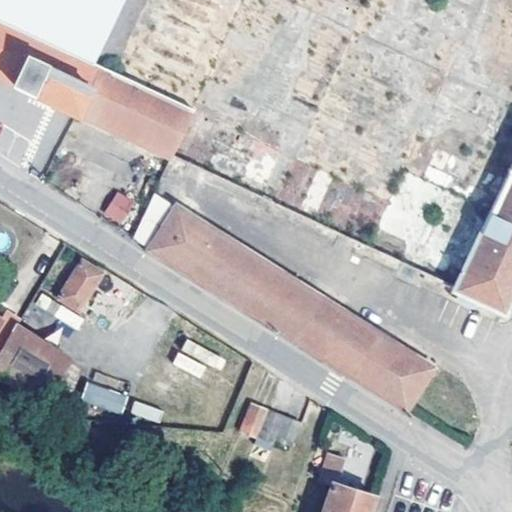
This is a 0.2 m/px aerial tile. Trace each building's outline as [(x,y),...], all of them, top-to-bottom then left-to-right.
[(120,0),(0,0),(0,75),(14,82),(13,84),(170,156),(192,109),(91,63),(120,0)] [(243,0),(192,109),(216,121),(226,99),(327,146),(396,0),(243,0)] [(178,192),(186,166),(170,160),(161,186),(178,192)] [(511,295),(511,164),(454,288),(504,311),(511,295)] [(121,225),(135,201),(116,190),(102,214),(121,225)] [(167,258),(406,409),(433,367),(178,206),(150,247),(167,258)] [(79,311),(102,272),(84,260),(59,297),(79,311)] [(19,325),(7,341),(0,352),(0,370),(42,396),(68,356),(19,325)] [(172,362),(199,379),(209,364),(219,371),(226,362),(188,337),(172,362)] [(94,374),(93,384),(125,389),(127,380),(94,374)] [(122,414),(129,395),(87,381),(81,400),(122,414)] [(134,400),(130,413),(159,422),(164,409),(134,400)] [(241,428),(258,435),(269,409),(253,402),(241,428)] [(273,448),(275,443),(286,416),(269,409),(258,435),(264,438),(262,443),(273,448)] [(275,443),(291,450),(301,423),(286,416),(275,443)] [(309,475),(321,480),(329,452),(319,448),(309,475)] [(321,511),(369,511),(375,496),(338,482),(345,458),(329,452),(321,480),(328,482),(331,483),(321,511)]
